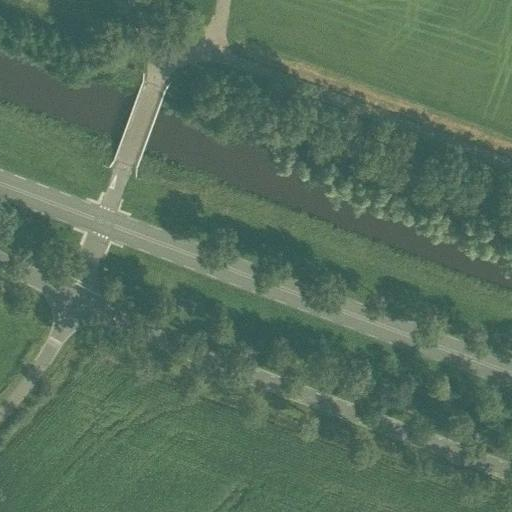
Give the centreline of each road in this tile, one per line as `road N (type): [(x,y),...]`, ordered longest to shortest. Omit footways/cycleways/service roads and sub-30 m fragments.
road 1 (unclassified): [(511,470),(72,295)]
road 2 (primary): [(511,375),(100,220)]
road 3 (unclassified): [(511,166),(207,52),(153,52)]
road 4 (unclassified): [(100,220),(152,83),(153,52)]
road 5 (unclassified): [(0,415),(53,347),(72,295)]
